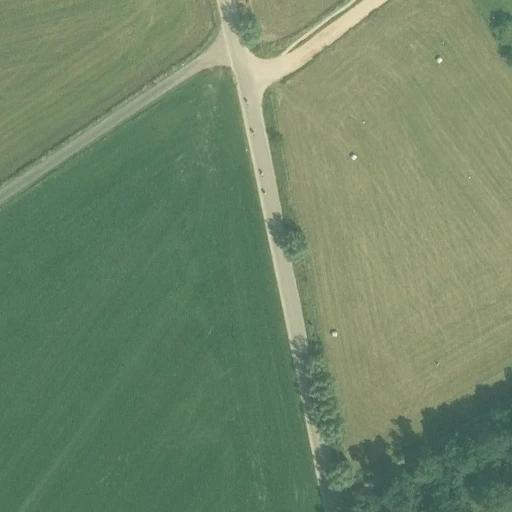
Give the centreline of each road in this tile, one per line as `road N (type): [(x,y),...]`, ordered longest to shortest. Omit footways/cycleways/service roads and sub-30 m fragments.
road 1 (unclassified): [(334,511),(237,41)]
road 2 (unclassified): [(0,198),(237,41)]
road 3 (track): [(341,511),(511,406)]
road 4 (track): [(248,87),(376,0)]
